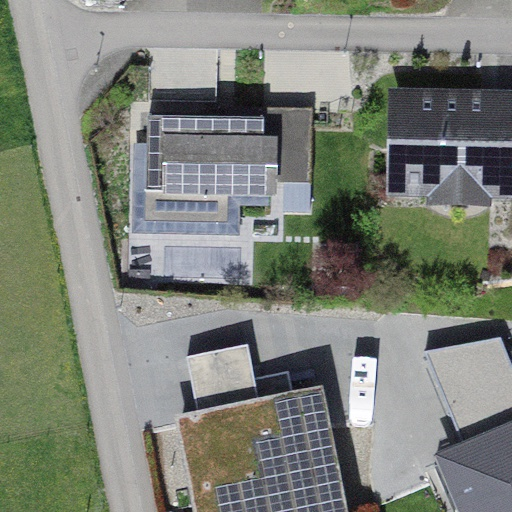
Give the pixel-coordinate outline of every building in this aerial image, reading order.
[(511,93),(389,91),(386,200),(426,201),(426,210),(491,211),(491,202),(511,202),(511,93)] [(315,110),(228,108),(228,122),(145,121),(144,145),(132,145),(131,236),(240,238),(240,209),(269,210),(269,204),(283,204),(283,215),(313,216),(315,110)] [(422,355),(459,448),(511,427),(511,368),(500,340),(422,355)] [(190,511),(347,511),(323,393),(294,399),(289,374),(256,381),(249,347),(185,360),(197,418),(172,423),(190,511)] [(453,511),(511,511),(511,427),(459,448),(432,459),(453,511)]
